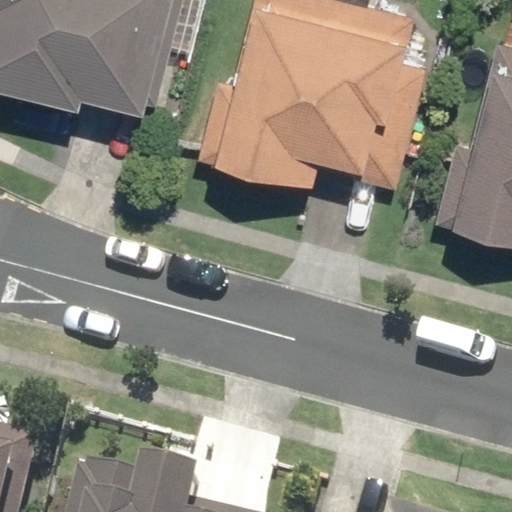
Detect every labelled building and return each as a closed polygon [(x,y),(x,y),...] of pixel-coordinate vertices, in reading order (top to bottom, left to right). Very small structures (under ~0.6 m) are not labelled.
[(160,0),(0,0),(0,89),(66,105),(69,94),(134,110),(160,0)] [(211,77),(190,158),(303,187),(308,165),(390,186),(421,65),(397,59),(408,13),(367,3),(367,0),(239,0),(219,79),(211,77)] [(447,142),(427,221),(511,242),(511,45),(486,39),(459,145),(447,142)] [(0,511),(18,511),(35,445),(0,436),(0,511)] [(73,466),(62,511),(199,511),(189,510),(193,493),(73,466)]
